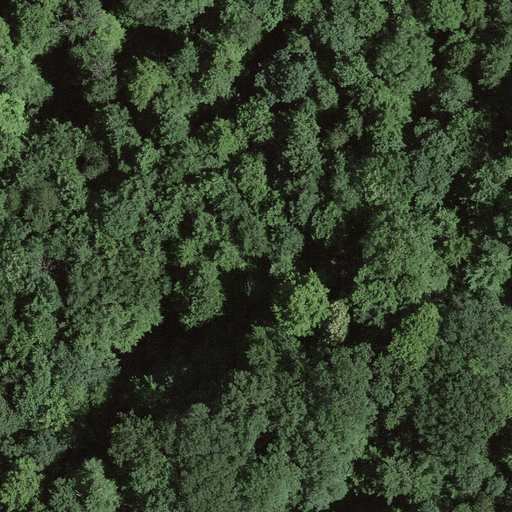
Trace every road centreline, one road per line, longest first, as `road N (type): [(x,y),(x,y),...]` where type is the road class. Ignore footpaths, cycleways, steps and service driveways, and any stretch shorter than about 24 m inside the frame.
road 1 (track): [(435,13),(418,142),(381,218),(236,336),(94,414),(0,445)]
road 2 (track): [(0,135),(314,92),(435,13)]
road 3 (track): [(228,105),(326,0)]
